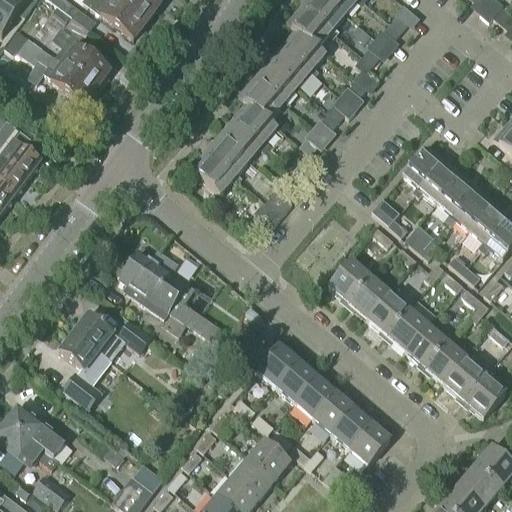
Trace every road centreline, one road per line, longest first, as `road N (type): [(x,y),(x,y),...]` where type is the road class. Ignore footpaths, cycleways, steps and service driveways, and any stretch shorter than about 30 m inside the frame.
road 1 (residential): [(385,511),(423,464),(429,435),(262,292)]
road 2 (residential): [(262,292),(410,95)]
road 3 (residential): [(117,170),(243,0)]
road 4 (residential): [(0,326),(117,170)]
road 5 (residential): [(262,292),(117,170)]
road 6 (residential): [(410,95),(462,134),(509,77)]
